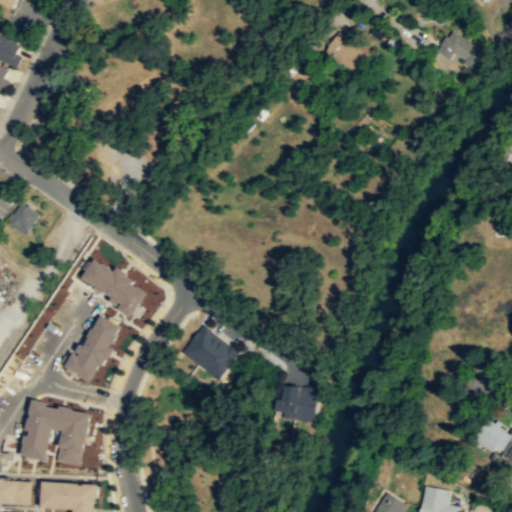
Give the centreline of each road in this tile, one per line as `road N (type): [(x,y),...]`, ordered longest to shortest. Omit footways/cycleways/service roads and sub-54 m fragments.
road 1 (residential): [(158,256),(0,150)]
road 2 (residential): [(73,0),(1,151)]
